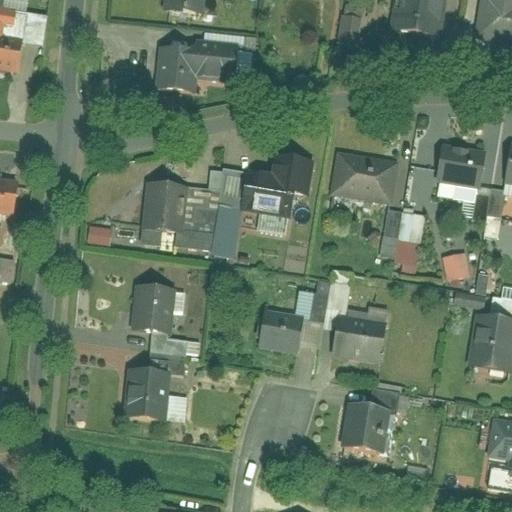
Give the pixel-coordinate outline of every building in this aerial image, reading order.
[(162,0),(161,14),(202,18),(203,0),(162,0)] [(437,40),(443,0),(393,0),(388,32),(437,40)] [(511,0),(482,0),(476,42),(511,47),(511,0)] [(359,54),(365,13),(344,10),(338,51),(359,54)] [(0,43),(0,76),(17,79),(23,47),(0,43)] [(156,92),(191,95),(192,79),(232,82),(235,54),(160,48),(156,92)] [(511,144),(510,144),(503,187),(511,188),(511,144)] [(434,184),(478,191),(485,153),(441,145),(434,184)] [(335,155),(328,199),(390,209),(398,165),(335,155)] [(272,156),(269,175),(248,171),(241,212),(288,220),(292,197),(306,199),(312,163),(272,156)] [(0,182),(0,218),(13,221),(18,186),(0,182)] [(139,232),(182,236),(187,190),(144,186),(139,232)] [(404,275),(420,277),(426,218),(388,215),(384,263),(405,265),(404,275)] [(449,285),(471,281),(468,257),(445,260),(449,285)] [(134,288),(129,333),(170,337),(174,292),(134,288)] [(264,313),(257,352),(296,358),(303,319),(264,313)] [(511,324),(477,318),(468,369),(510,377),(511,367),(511,324)] [(338,319),(331,361),(379,369),(386,327),(338,319)] [(128,371),(122,420),(164,426),(170,376),(128,371)] [(347,406),(339,450),(382,458),(390,414),(347,406)] [(485,463),(507,467),(505,480),(511,480),(511,423),(492,421),(485,463)]
